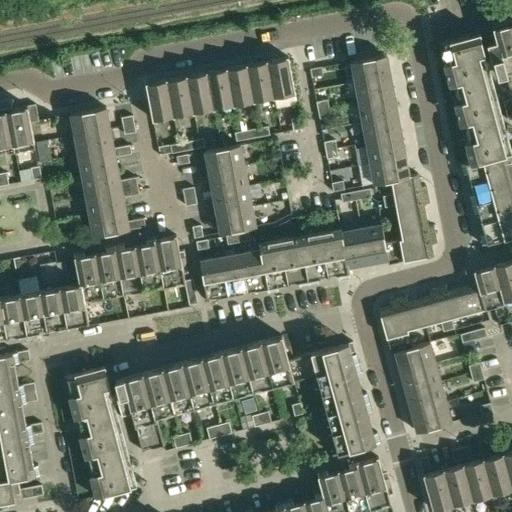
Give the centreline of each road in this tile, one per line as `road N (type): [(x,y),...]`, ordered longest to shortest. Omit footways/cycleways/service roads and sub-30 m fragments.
road 1 (residential): [(36,345),(83,336),(142,351),(361,313)]
road 2 (residential): [(454,262),(415,32)]
road 3 (residential): [(143,511),(314,466)]
road 4 (residential): [(294,26),(157,52),(136,74)]
road 5 (residential): [(68,511),(36,345)]
road 6 (residential): [(323,187),(294,26)]
road 7 (residential): [(136,74),(165,225)]
road 8 (residential): [(398,450),(361,313)]
road 9 (residential): [(136,74),(53,89),(24,76),(0,80)]
road 10 (residential): [(415,32),(411,19),(388,10),(294,26)]
